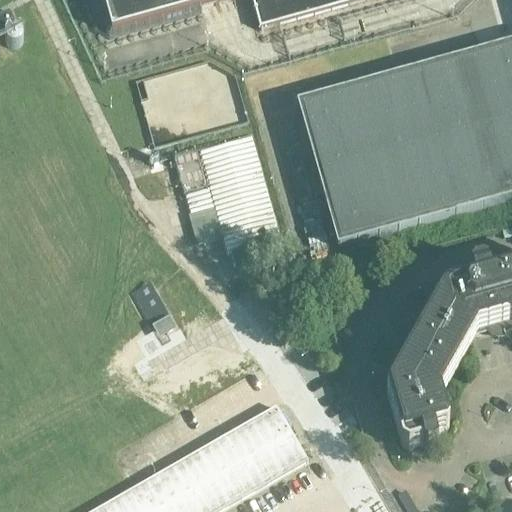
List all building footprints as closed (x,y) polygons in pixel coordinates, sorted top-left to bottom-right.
[(101,0),(112,35),(238,0),(249,0),(259,32),(319,15),(373,0),(101,0)] [(8,13),(0,18),(0,34),(16,26),(8,13)] [(511,50),(298,110),(320,190),(338,251),(511,202),(511,50)] [(231,257),(237,280),(257,274),(251,252),(231,257)] [(441,295),(391,385),(390,387),(386,393),(402,449),(408,453),(423,449),(424,452),(427,453),(436,451),(438,448),(434,436),(446,433),(449,429),(441,400),(482,326),(486,328),(486,329),(486,330),(487,330),(490,336),(497,340),(504,340),(505,342),(504,336),(509,332),(511,325),(511,275),(496,280),(492,278),(489,279),(485,263),(468,268),(473,287),(441,295)] [(170,324),(162,329),(167,337),(175,332),(170,324)] [(223,511),(306,465),(306,466),(307,465),(276,411),(276,413),(102,511),(223,511)]
